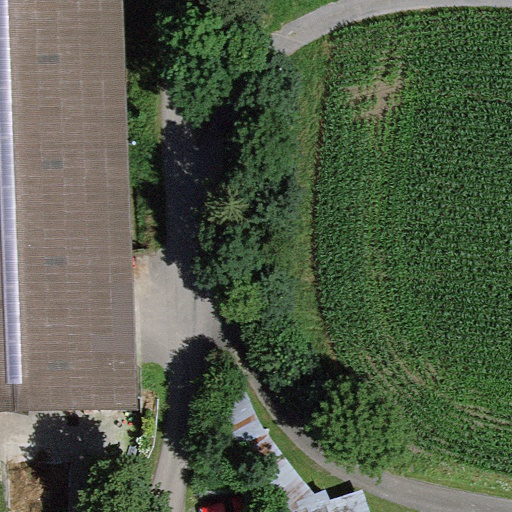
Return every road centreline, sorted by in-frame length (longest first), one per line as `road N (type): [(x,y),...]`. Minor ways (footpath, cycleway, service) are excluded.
road 1 (residential): [(157,511),(182,386),(183,0)]
road 2 (track): [(180,200),(272,52),(352,10),(409,0)]
